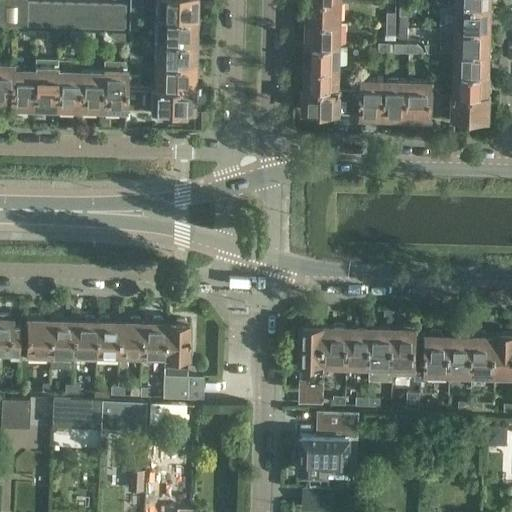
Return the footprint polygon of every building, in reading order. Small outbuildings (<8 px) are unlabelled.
[(26,2),(27,2),(27,0),(26,0),(0,0),(0,24),(26,25),(26,2)] [(142,17),(142,0),(129,0),(129,17),(138,17),(142,17)] [(158,0),(158,17),(195,17),(197,16),(197,0),(158,0)] [(340,1),(339,0),(307,0),(308,2),(306,4),(306,10),(308,12),(307,21),(339,21),(340,1)] [(39,2),(27,2),(26,2),(26,25),(38,26),(39,2)] [(50,26),(51,3),(39,2),(38,26),(50,26)] [(396,24),(397,2),(388,2),(387,24),(396,24)] [(62,26),(63,3),(51,3),(50,26),(62,26)] [(75,27),(75,3),(63,3),(62,26),(75,27)] [(87,27),(87,4),(75,3),(75,27),(87,27)] [(99,27),(100,4),(87,4),(87,27),(99,27)] [(111,27),(112,4),(100,4),(99,27),(111,27)] [(125,4),(112,4),(111,27),(122,28),(124,26),(125,4)] [(409,26),(410,5),(400,5),(399,26),(409,26)] [(490,10),(490,6),(457,5),(457,27),(489,28),(490,20),(492,18),(492,12),(490,10)] [(137,28),(138,17),(129,17),(129,28),(137,28)] [(195,18),(195,17),(158,17),(157,40),(194,40),(196,38),(196,22),(195,20),(195,18)] [(339,43),(339,21),(307,21),(307,24),(305,26),(305,32),(307,34),(307,43),(339,43)] [(396,35),(396,24),(387,24),(387,34),(396,35)] [(409,38),(409,26),(399,26),(399,37),(409,38)] [(489,31),(489,28),(457,27),(456,49),(489,50),(489,42),(491,39),(491,34),(489,31)] [(80,32),(69,31),(69,39),(80,39),(80,32)] [(94,40),(94,32),(80,32),(80,39),(94,40)] [(124,32),(112,32),(112,40),(124,40),(124,32)] [(194,43),(194,40),(157,40),(156,62),(193,63),(195,61),(196,45),(194,43)] [(338,65),(339,43),(307,43),(307,46),(305,48),(304,54),(306,56),(306,64),(338,65)] [(391,43),(379,43),(379,51),(391,52),(391,43)] [(404,52),(404,43),(395,43),(395,52),(404,52)] [(417,44),(404,43),(404,52),(424,53),(424,52),(422,47),(417,44)] [(437,53),(437,49),(437,44),(425,44),(428,52),(437,53)] [(489,53),(489,50),(456,49),(455,71),(488,72),(488,64),(490,61),(491,56),(489,53)] [(130,54),(130,62),(142,62),(142,55),(130,54)] [(10,100),(11,63),(0,62),(0,103),(1,102),(1,100),(10,100)] [(193,66),(193,63),(156,62),(155,84),(194,85),(195,84),(195,68),(193,66)] [(33,106),(34,68),(13,67),(13,63),(11,63),(10,100),(10,105),(13,105),(13,107),(26,107),(26,105),(33,106)] [(338,87),(338,65),(306,64),(306,68),(304,70),(304,76),(306,78),(306,86),(338,87)] [(56,106),(57,68),(34,68),(33,106),(35,106),(35,108),(49,108),(49,106),(56,106)] [(79,107),(80,69),(57,68),(56,106),(58,106),(58,108),(68,108),(72,109),(72,107),(79,107)] [(102,107),(102,70),(80,69),(79,107),(81,107),(81,109),(91,109),(94,109),(94,107),(102,107)] [(124,84),(125,75),(125,70),(102,70),(102,107),(104,107),(104,109),(117,110),(117,108),(124,108),(124,107),(124,84)] [(488,75),(488,72),(455,71),(455,92),(487,93),(488,86),(490,83),(490,78),(488,75)] [(137,75),(125,75),(124,84),(137,84),(137,75)] [(361,88),(351,87),(350,110),(361,111),(361,115),(364,115),(367,117),(374,117),(377,115),(384,115),(385,79),(361,78),(361,88)] [(361,88),(361,78),(351,78),(351,87),(361,88)] [(407,116),(409,79),(385,79),(384,115),(387,115),(390,118),(396,118),(399,116),(407,116)] [(442,116),(442,92),(431,91),(431,82),(431,80),(409,79),(407,116),(410,116),(413,119),(419,119),(422,116),(431,116),(431,115),(442,116)] [(442,92),(442,83),(431,82),(431,91),(442,92)] [(193,86),(194,85),(155,84),(137,84),(124,84),(124,107),(138,107),(138,99),(156,99),(156,107),(154,107),(154,109),(163,109),(163,111),(167,114),(172,114),(175,112),(176,109),(192,110),(192,108),(194,108),(194,94),(193,94),(193,86)] [(350,110),(351,87),(338,87),(306,86),(305,86),(303,86),(303,87),(304,87),(304,91),(301,94),(301,102),(304,105),(304,110),(320,111),(319,114),(332,115),(332,111),(341,111),(341,110),(350,110)] [(487,94),(487,93),(455,92),(442,92),(442,116),(451,116),(451,117),(460,117),(460,120),(472,121),(472,118),(488,118),(488,113),(491,110),(491,101),(489,98),(489,95),(490,95),(490,94),(487,94)] [(0,354),(10,355),(10,349),(19,349),(20,329),(11,329),(11,317),(9,317),(7,314),(0,313),(0,354)] [(49,356),(50,318),(41,318),(39,315),(31,314),(29,317),(27,317),(27,323),(20,322),(20,329),(19,349),(19,355),(49,356)] [(72,356),(73,319),(64,318),(62,315),(54,315),(52,318),(50,318),(49,356),(49,367),(72,368),(72,356)] [(95,357),(96,319),(95,319),(93,316),(85,316),(83,319),(73,319),(72,356),(95,357)] [(118,358),(119,320),(109,319),(108,316),(100,316),(98,319),(96,319),(95,357),(118,358)] [(141,359),(142,320),(140,320),(139,317),(131,317),(129,320),(119,320),(118,358),(141,359)] [(164,360),(165,321),(163,321),(162,318),(154,318),(152,321),(142,320),(141,359),(164,360)] [(175,321),(165,321),(164,360),(187,360),(188,353),(191,351),(191,343),(188,342),(188,322),(186,322),(185,318),(176,318),(175,321)] [(326,363),(327,325),(325,325),(325,324),(324,324),(324,325),(321,325),(318,322),(309,322),(305,325),(302,325),(302,324),(301,324),(301,342),(299,342),(298,354),(300,354),(300,364),(301,364),(302,362),(310,363),(310,380),(302,379),(300,379),(299,402),(300,402),(300,401),(324,402),(324,363),(326,363)] [(349,363),(350,326),(345,326),(343,324),(335,324),(333,325),(327,325),(326,363),(349,363)] [(372,364),(373,327),(368,326),(366,324),(358,324),(356,326),(350,326),(349,363),(372,364)] [(395,365),(396,327),(391,327),(389,325),(381,325),(379,327),(373,327),(372,364),(395,365)] [(401,327),(396,327),(395,365),(415,365),(416,337),(416,328),(414,328),(411,326),(404,325),(401,327)] [(448,372),(449,334),(442,334),(439,330),(431,330),(428,334),(426,334),(426,338),(416,337),(415,365),(415,379),(425,380),(426,372),(448,372)] [(471,373),(472,335),(465,335),(462,331),(454,330),(451,334),(449,334),(448,372),(471,373)] [(494,374),(495,336),(487,335),(485,331),(477,331),(474,335),(472,335),(471,373),(494,374)] [(511,374),(511,333),(511,334),(510,332),(503,332),(502,334),(497,334),(498,332),(495,331),(495,336),(494,374),(511,374)] [(164,374),(164,385),(202,386),(202,376),(164,374)] [(202,398),(202,386),(164,385),(163,396),(202,398)] [(148,387),(141,387),(140,395),(147,395),(148,387)] [(334,394),(334,403),(346,404),(347,395),(334,394)] [(100,426),(101,403),(101,398),(53,396),(52,425),(100,427),(100,426)] [(369,405),(369,396),(357,396),(356,404),(369,405)] [(381,397),(369,396),(369,405),(381,405),(381,397)] [(406,406),(418,407),(419,396),(407,396),(406,406)] [(0,425),(28,427),(29,398),(1,397),(0,414),(0,425)] [(111,403),(101,403),(100,426),(145,429),(146,405),(120,403),(120,400),(111,399),(111,403)] [(472,409),(472,401),(460,400),(459,408),(472,409)] [(484,401),(472,401),(472,409),(483,409),(484,401)] [(185,420),(185,404),(150,402),(149,418),(185,420)] [(319,434),(300,433),(300,447),(302,447),(301,464),(303,464),(303,471),(327,472),(328,465),(349,466),(350,437),(356,437),(356,430),(358,430),(359,410),(323,409),(322,425),(320,425),(319,434)] [(422,433),(422,417),(399,416),(398,432),(422,433)] [(487,424),(487,435),(496,436),(497,424),(487,424)] [(125,454),(125,469),(146,470),(146,455),(125,454)] [(326,508),(327,487),(295,486),(294,507),(296,507),(296,502),(325,503),(325,508),(326,508)] [(359,511),(360,495),(348,494),(347,511),(359,511)] [(178,502),(177,511),(194,511),(195,503),(178,502)]
